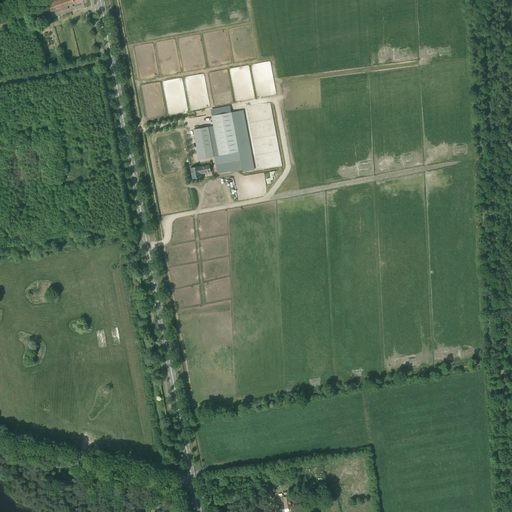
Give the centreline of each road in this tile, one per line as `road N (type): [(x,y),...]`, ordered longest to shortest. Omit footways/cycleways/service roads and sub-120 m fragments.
road 1 (secondary): [(197,511),(99,0)]
road 2 (track): [(172,422),(502,361)]
